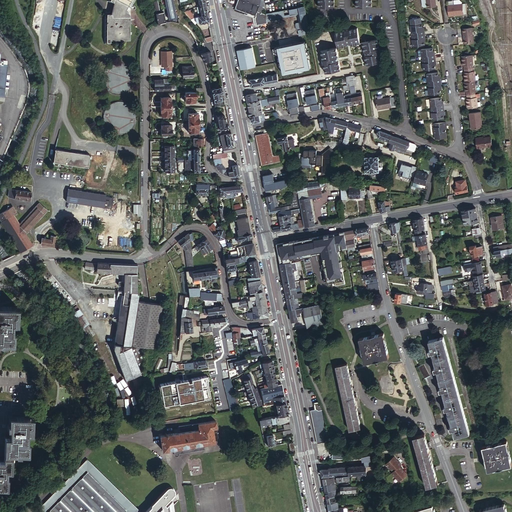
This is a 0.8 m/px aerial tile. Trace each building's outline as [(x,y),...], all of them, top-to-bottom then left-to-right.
[(104,12),(103,44),(111,45),(112,40),(129,41),(130,20),(130,18),(130,17),(129,16),(128,13),(127,12),(127,11),(126,11),(127,9),(127,7),(133,9),(134,9),(135,8),(135,7),(134,6),(133,6),(132,6),(131,6),(134,0),(108,0),(107,2),(113,6),(111,13),(104,12)] [(152,0),(157,24),(165,22),(161,0),(152,0)] [(165,0),(169,20),(176,19),(176,20),(177,20),(177,18),(177,17),(177,15),(179,14),(178,7),(175,7),(174,0),(165,0)] [(257,25),(268,23),(267,20),(266,15),(258,11),(260,6),(244,0),(238,0),(236,6),(236,8),(256,15),(255,17),(257,25)] [(244,0),(260,6),(265,8),(263,0),(244,0)] [(207,15),(205,4),(199,6),(199,7),(201,12),(199,12),(199,16),(207,15)] [(454,5),(447,5),(448,16),(463,14),(462,4),(461,4),(454,5)] [(303,35),(310,33),(305,6),(298,7),(303,35)] [(185,11),(194,23),(196,22),(198,21),(199,24),(208,22),(207,15),(199,16),(195,17),(192,11),(189,11),(189,10),(185,11)] [(421,23),(411,24),(410,24),(411,31),(412,31),(413,35),(424,33),(424,29),(422,30),(422,27),(422,23),(421,23)] [(471,27),(462,28),(463,43),(472,42),(471,27)] [(354,67),(380,62),(379,53),(379,48),(378,48),(376,40),(360,42),(357,28),(348,29),(343,30),(334,32),(337,47),(321,50),(322,59),(322,63),(323,63),(325,72),(350,67),(350,63),(353,63),(354,67)] [(425,37),(424,33),(413,35),(413,38),(412,39),(413,45),(424,44),(424,40),(423,37),(425,37)] [(304,48),(313,47),(311,36),(303,38),(304,48)] [(422,55),(422,59),(434,57),(433,54),(432,54),(432,51),(431,47),(420,49),(421,55),(422,55)] [(200,52),(199,52),(203,61),(204,61),(205,62),(206,62),(206,60),(211,59),(210,50),(205,51),(205,49),(200,50),(200,52)] [(162,60),(162,67),(165,67),(165,71),(171,71),(171,51),(160,52),(161,60),(162,60)] [(473,64),(471,54),(461,55),(462,61),(463,61),(464,64),(464,68),(472,67),(471,64),(473,64)] [(434,57),(422,59),(423,62),(422,63),(423,69),(434,68),(433,64),(433,61),(435,61),(434,57)] [(182,66),(182,76),(193,76),(193,66),(182,66)] [(472,70),(472,67),(464,68),(465,71),(465,74),(464,75),(465,81),(474,80),(475,80),(474,70),(472,70)] [(427,80),(427,83),(439,82),(438,78),(437,78),(437,75),(436,72),(425,73),(425,80),(427,80)] [(253,86),(278,82),(276,74),(263,76),(263,77),(252,79),(253,86)] [(465,81),(463,81),(464,88),(465,88),(466,91),(466,94),(474,93),(473,90),(475,90),(474,80),(465,81)] [(439,82),(427,83),(428,87),(426,87),(427,94),(439,92),(438,89),(438,86),(439,86),(439,82)] [(351,94),(353,103),(363,101),(362,95),(358,96),(357,92),(354,93),(353,86),(349,87),(350,94),(351,94)] [(221,87),(211,89),(213,102),(221,100),(220,94),(223,93),(221,87)] [(330,94),(329,87),(327,87),(328,93),(326,93),(327,97),(324,97),(326,108),(333,107),(331,98),(330,94)] [(195,97),(195,92),(185,92),(185,102),(194,102),(194,98),(195,97)] [(261,99),(248,102),(250,116),(260,114),(263,113),(261,106),(269,105),(269,104),(280,102),(281,106),(303,102),(301,92),(280,96),(274,97),(261,99)] [(339,106),(347,104),(345,95),(344,95),(343,92),(336,93),(337,97),(339,106)] [(256,93),(246,95),(248,102),(261,99),(260,96),(257,97),(256,93)] [(467,107),(477,106),(476,96),(474,97),(474,93),(466,94),(467,98),(467,101),(466,101),(467,107)] [(322,108),(320,95),(314,97),(311,97),(313,109),(322,108)] [(430,108),(442,107),(441,103),(440,103),(440,100),(439,96),(428,98),(429,105),(430,104),(430,108)] [(160,106),(170,106),(170,97),(161,97),(161,101),(160,101),(160,106)] [(390,97),(376,99),(378,109),(392,106),(390,97)] [(170,116),(170,106),(160,106),(159,112),(160,112),(160,116),(170,116)] [(442,110),(442,107),(430,108),(431,111),(430,112),(431,119),(442,117),(441,114),(441,111),(442,110)] [(469,120),(480,119),(479,111),(468,112),(469,120)] [(188,123),(199,123),(198,117),(198,114),(188,113),(188,123)] [(260,114),(250,116),(251,121),(253,122),(261,121),(261,119),(260,114)] [(218,128),(215,128),(215,130),(227,128),(226,122),(225,122),(223,115),(216,116),(218,128)] [(336,119),(326,117),(329,132),(332,133),(334,126),(336,119)] [(481,127),(480,119),(469,120),(470,121),(471,121),(472,128),(481,127)] [(346,129),(347,122),(340,120),(338,127),(346,129)] [(444,125),(445,125),(444,121),(432,123),(433,126),(432,126),(433,133),(444,132),(444,128),(444,125)] [(343,137),(343,138),(348,139),(350,130),(356,132),(355,137),(359,138),(362,126),(347,122),(346,129),(343,137)] [(198,128),(199,123),(188,123),(188,132),(198,132),(198,128)] [(160,129),(160,134),(170,134),(170,125),(161,125),(161,129),(160,129)] [(233,146),(230,128),(220,130),(222,147),(233,146)] [(390,150),(395,136),(383,131),(380,130),(377,132),(378,137),(391,142),(389,149),(390,150)] [(267,133),(256,135),(261,164),(280,161),(278,155),(272,156),(267,133)] [(284,149),(294,147),(292,137),(288,138),(287,135),(278,137),(279,142),(282,141),(284,149)] [(410,153),(413,146),(414,143),(395,136),(390,150),(393,150),(394,147),(410,153)] [(490,136),(475,138),(476,147),(491,145),(490,136)] [(202,147),(202,138),(192,138),(191,147),(202,147)] [(152,143),(152,150),(160,150),(162,150),(162,142),(157,142),(157,141),(152,141),(152,143)] [(222,147),(212,149),(212,154),(220,153),(232,151),(234,151),(233,146),(222,147)] [(329,176),(330,156),(334,153),(329,147),(321,152),(321,154),(315,154),(316,150),(309,149),(309,150),(303,150),(303,156),(302,156),(301,164),(310,164),(310,163),(316,163),(316,164),(321,165),(320,175),(329,176)] [(56,148),(53,162),(89,168),(91,154),(56,148)] [(193,160),(198,160),(198,149),(193,149),(193,150),(189,150),(189,159),(193,159),(193,160)] [(367,150),(365,152),(366,169),(382,169),(382,153),(374,153),(374,152),(373,150),(367,150)] [(438,163),(439,156),(432,154),(430,161),(438,163)] [(221,158),(212,159),(213,161),(214,163),(216,167),(219,171),(223,174),(225,175),(224,172),(226,169),(222,164),(221,158)] [(427,181),(433,182),(436,163),(430,162),(427,181)] [(239,173),(237,165),(232,166),(232,169),(230,169),(230,171),(228,171),(224,172),(225,175),(227,176),(232,176),(237,175),(239,173)] [(420,171),(416,169),(413,181),(425,185),(428,174),(420,172),(420,171)] [(271,173),(262,175),(265,191),(271,189),(286,186),(285,180),(273,182),(271,173)] [(465,178),(456,180),(457,187),(455,187),(456,193),(468,191),(465,178)] [(308,190),(309,195),(320,193),(318,180),(296,184),(297,187),(298,192),(308,190)] [(196,194),(210,195),(210,190),(210,185),(196,184),(196,194)] [(230,191),(230,186),(220,187),(220,195),(226,194),(226,192),(230,191)] [(363,188),(361,188),(353,188),(353,186),(348,186),(348,197),(363,197),(363,188)] [(10,188),(9,196),(31,199),(32,191),(10,188)] [(113,196),(68,189),(66,201),(111,209),(113,196)] [(365,189),(367,198),(371,197),(371,194),(376,193),(375,190),(368,189),(365,189)] [(305,226),(315,224),(309,195),(308,190),(298,192),(298,195),(301,207),(302,210),(302,215),(305,226)] [(275,194),(266,196),(269,208),(278,206),(275,194)] [(298,195),(294,196),(291,197),(293,206),(292,206),(292,209),(301,207),(298,195)] [(380,212),(390,210),(388,200),(378,201),(380,212)] [(0,217),(2,221),(21,252),(32,245),(25,234),(47,210),(40,202),(19,224),(13,214),(16,212),(15,209),(15,207),(13,207),(13,205),(12,206),(8,205),(7,208),(6,209),(5,208),(3,210),(3,211),(0,212),(0,217)] [(472,215),(471,208),(463,210),(464,217),(472,215)] [(279,212),(280,219),(290,217),(289,213),(289,210),(279,212)] [(291,223),(292,228),(305,226),(302,215),(299,216),(300,217),(300,219),(297,219),(298,222),(294,223),(291,223)] [(251,233),(247,216),(237,218),(241,235),(251,233)] [(503,216),(491,218),(493,230),(505,228),(503,216)] [(280,219),(281,225),(291,223),(290,218),(290,217),(280,219)] [(399,229),(398,221),(389,223),(391,232),(396,231),(396,229),(398,228),(398,230),(399,229)] [(425,231),(424,222),(414,224),(415,229),(422,228),(422,231),(425,231)] [(213,224),(209,227),(214,234),(218,231),(213,224)] [(368,233),(367,227),(343,231),(344,237),(346,237),(346,239),(350,238),(349,236),(351,236),(368,233)] [(218,231),(214,234),(219,241),(225,239),(222,230),(221,230),(220,231),(219,231),(218,232),(218,231)] [(344,237),(343,231),(279,243),(277,246),(280,263),(293,261),(292,258),(301,257),(303,256),(323,253),(328,284),(333,283),(334,289),(337,289),(353,286),(346,248),(346,246),(345,242),(344,237)] [(241,235),(231,238),(232,242),(238,241),(238,242),(242,241),(242,240),(251,238),(251,233),(241,235)] [(41,244),(54,246),(56,236),(54,236),(54,234),(53,234),(52,236),(50,235),(49,239),(41,238),(41,244)] [(189,234),(179,242),(185,250),(188,265),(194,264),(193,260),(192,255),(192,251),(190,242),(189,234)] [(429,251),(426,238),(417,240),(419,248),(422,248),(423,252),(429,251)] [(208,240),(207,239),(198,245),(198,246),(192,251),(192,255),(210,242),(209,241),(208,240)] [(192,255),(193,260),(213,248),(213,247),(210,242),(192,255)] [(252,243),(243,245),(244,255),(254,253),(252,243)] [(364,256),(372,255),(370,243),(358,245),(358,249),(360,249),(360,253),(363,253),(364,256)] [(483,252),(482,245),(476,246),(476,243),(471,244),(471,245),(469,246),(469,247),(469,249),(470,249),(472,249),(473,255),(478,254),(478,253),(483,252)] [(511,253),(511,249),(511,248),(504,249),(494,251),(495,257),(501,256),(505,255),(505,254),(511,253)] [(245,260),(244,255),(241,256),(239,257),(237,257),(233,258),(233,254),(227,255),(228,259),(224,259),(225,265),(234,263),(235,263),(236,263),(239,262),(245,260)] [(390,260),(391,266),(405,264),(404,258),(399,259),(398,254),(389,255),(390,260)] [(362,265),(373,263),(372,255),(364,256),(364,260),(362,260),(362,265)] [(280,263),(282,272),(295,270),(294,270),(297,269),(299,270),(297,260),(293,261),(280,263)] [(483,271),(481,260),(479,261),(465,263),(466,270),(474,268),(474,272),(483,271)] [(97,263),(86,261),(85,268),(97,270),(97,271),(125,274),(125,282),(120,281),(120,285),(125,286),(125,291),(124,295),(122,294),(117,329),(115,346),(114,347),(126,378),(144,372),(147,347),(131,345),(138,301),(138,297),(139,293),(137,293),(137,264),(98,262),(97,263)] [(367,272),(375,271),(373,263),(362,265),(363,269),(366,269),(367,272)] [(400,275),(406,274),(405,264),(391,266),(392,271),(399,269),(400,275)] [(451,266),(438,268),(439,275),(452,272),(451,266)] [(204,269),(206,278),(211,277),(212,281),(216,280),(215,276),(219,276),(218,267),(213,268),(214,270),(213,270),(213,268),(204,269)] [(45,275),(40,269),(33,275),(38,281),(45,275)] [(193,280),(206,278),(204,269),(192,271),(193,280)] [(295,280),(296,280),(295,270),(282,272),(284,282),(295,280)] [(380,293),(377,272),(363,274),(365,284),(368,283),(369,295),(380,293)] [(49,280),(45,275),(38,281),(42,286),(49,280)] [(263,297),(260,280),(248,282),(250,295),(255,294),(255,298),(263,297)] [(427,285),(427,284),(421,283),(420,287),(418,287),(417,292),(418,292),(418,295),(425,296),(425,297),(433,298),(433,295),(430,294),(432,286),(427,285)] [(486,292),(484,283),(470,286),(471,291),(476,290),(477,293),(486,292)] [(511,289),(511,284),(502,286),(505,299),(511,298),(511,289)] [(286,294),(297,292),(298,292),(296,286),(285,288),(286,294)] [(190,295),(199,295),(200,287),(189,287),(190,295)] [(357,291),(353,291),(354,295),(362,296),(363,288),(358,287),(357,291)] [(496,291),(484,293),(486,304),(498,302),(496,291)] [(201,298),(223,300),(221,293),(202,292),(201,298)] [(395,292),(393,301),(405,303),(406,294),(395,292)] [(250,295),(248,296),(248,298),(248,300),(248,302),(251,301),(251,299),(255,299),(257,305),(258,313),(266,311),(263,297),(255,298),(255,294),(250,295)] [(131,345),(147,347),(149,348),(150,346),(157,347),(163,305),(138,301),(131,345)] [(289,310),(300,308),(299,302),(295,303),(294,302),(288,303),(289,310)] [(289,310),(292,322),(298,320),(297,316),(301,315),(301,312),(304,312),(307,328),(324,325),(320,304),(300,308),(289,310)] [(17,306),(0,305),(0,343),(1,343),(1,341),(14,342),(15,330),(13,330),(13,323),(15,323),(16,314),(17,314),(17,306)] [(224,311),(224,305),(213,307),(213,308),(203,309),(204,313),(208,312),(208,314),(224,311)] [(78,306),(68,312),(74,321),(80,330),(81,329),(84,334),(85,333),(89,339),(95,335),(88,325),(90,324),(78,306)] [(191,318),(198,319),(200,311),(187,309),(185,317),(191,318)] [(181,332),(180,339),(182,339),(183,333),(193,332),(191,318),(185,317),(182,317),(181,332)] [(206,331),(211,331),(210,325),(209,319),(201,320),(201,322),(202,322),(202,326),(205,326),(206,331)] [(259,336),(266,335),(264,327),(254,329),(255,334),(258,333),(259,336)] [(385,331),(360,336),(365,360),(390,355),(385,331)] [(260,343),(267,341),(266,335),(259,336),(256,337),(255,337),(255,339),(251,339),(252,343),(256,343),(260,343)] [(444,335),(429,338),(443,390),(456,435),(470,431),(444,335)] [(251,355),(269,352),(267,341),(260,343),(262,350),(257,351),(257,350),(250,351),(251,355)] [(246,357),(229,362),(231,369),(236,368),(236,370),(242,368),(241,365),(247,363),(246,357)] [(185,368),(207,365),(206,359),(193,361),(193,362),(184,363),(185,368)] [(347,363),(336,365),(338,373),(350,429),(361,427),(347,363)] [(419,367),(425,378),(430,375),(424,364),(419,367)] [(466,369),(469,377),(479,374),(476,366),(466,369)] [(245,385),(253,382),(250,373),(242,377),(242,379),(245,385)] [(150,412),(143,380),(142,380),(142,377),(142,375),(134,376),(142,414),(150,412)] [(184,379),(160,383),(163,403),(210,396),(207,375),(191,378),(188,379),(184,380),(184,379)] [(231,409),(238,408),(238,405),(231,378),(224,379),(231,409)] [(260,386),(261,388),(275,385),(277,384),(276,379),(267,381),(267,384),(264,384),(264,385),(260,386)] [(276,402),(285,400),(282,387),(276,388),(275,385),(261,388),(263,402),(270,401),(269,399),(274,398),(274,402),(276,402)] [(251,400),(253,406),(256,406),(263,404),(260,397),(251,400)] [(281,414),(281,415),(288,413),(285,400),(276,402),(277,410),(280,409),(281,414)] [(319,402),(313,403),(315,408),(311,409),(317,443),(329,440),(323,410),(319,402)] [(32,416),(10,415),(10,435),(8,435),(7,444),(6,444),(5,455),(11,456),(14,456),(14,452),(17,452),(17,450),(29,451),(29,441),(28,441),(28,433),(30,433),(30,425),(32,425),(32,416)] [(270,416),(259,418),(261,425),(265,424),(271,423),(270,416)] [(172,433),(169,434),(167,434),(167,433),(166,433),(166,434),(160,435),(163,450),(178,447),(179,452),(206,448),(205,443),(216,441),(215,440),(220,439),(216,420),(179,426),(180,432),(172,433)] [(266,446),(277,444),(276,441),(274,442),(273,433),(270,434),(267,434),(263,435),(266,446)] [(425,434),(414,436),(427,486),(437,484),(425,434)] [(511,461),(508,441),(483,446),(488,470),(511,464),(511,461)] [(5,455),(4,455),(4,459),(0,459),(0,486),(7,487),(8,470),(11,470),(11,456),(5,455)] [(391,471),(399,480),(406,473),(399,465),(401,463),(393,455),(385,461),(393,470),(391,471)] [(365,466),(353,467),(353,468),(365,468),(366,474),(368,473),(367,467),(373,466),(372,456),(364,457),(365,465),(367,465),(367,466),(365,466)] [(135,511),(138,509),(87,457),(36,509),(39,511),(135,511)] [(321,468),(323,476),(337,475),(347,474),(366,474),(365,468),(353,468),(353,467),(349,467),(349,466),(329,467),(326,468),(326,466),(321,466),(321,468)] [(156,500),(152,504),(154,507),(148,511),(173,511),(172,505),(170,507),(167,504),(166,505),(164,507),(162,505),(164,503),(172,495),(173,494),(173,493),(173,491),(173,490),(172,489),(171,488),(170,487),(169,487),(167,488),(166,488),(156,499),(156,500)]
